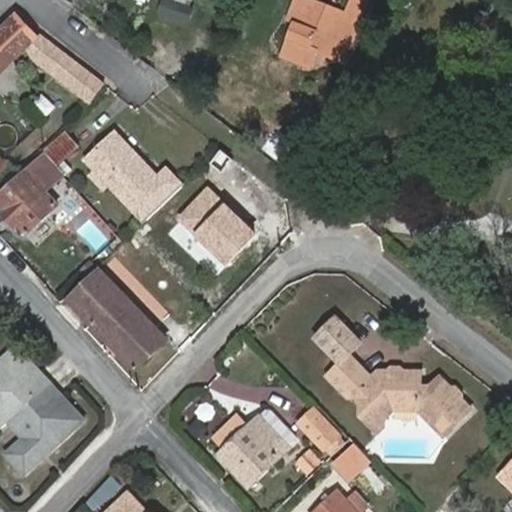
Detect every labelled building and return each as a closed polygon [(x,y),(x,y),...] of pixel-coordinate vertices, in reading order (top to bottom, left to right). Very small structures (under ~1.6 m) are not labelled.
[(192,10),(163,0),(158,14),(187,24),(192,10)] [(368,0),(353,0),(348,14),(309,0),(297,0),(289,19),(295,21),(283,56),(309,67),(316,49),(349,63),(374,2),(368,0)] [(0,30),(0,67),(3,71),(26,49),(93,99),(104,84),(40,35),(38,37),(16,15),(0,30)] [(83,145),(71,131),(50,148),(62,163),(83,145)] [(144,221),(180,187),(165,171),(156,180),(110,132),(83,158),(144,221)] [(0,154),(0,174),(11,165),(0,154)] [(58,168),(46,155),(0,196),(0,201),(7,210),(3,213),(17,227),(21,224),(30,234),(60,205),(41,185),(58,168)] [(96,265),(122,239),(109,226),(83,251),(96,265)] [(167,338),(102,269),(70,299),(137,369),(167,338)] [(0,421),(4,426),(9,420),(24,436),(12,448),(12,457),(26,473),(85,417),(61,392),(58,395),(47,384),(37,374),(41,370),(17,345),(0,360),(0,421)] [(360,419),(373,432),(380,425),(395,411),(420,411),(446,436),(472,409),(463,399),(463,393),(457,387),(451,387),(441,377),(430,388),(421,388),(421,374),(406,374),(401,379),(392,379),(388,374),(378,374),(372,380),(349,357),(327,380),(348,400),(353,400),(361,408),(360,419)] [(51,381),(41,370),(37,374),(47,384),(58,395),(61,392),(51,381)] [(393,370),(388,374),(392,379),(401,379),(406,374),(401,370),(393,370)] [(269,407),(259,417),(291,448),(301,438),(269,407)] [(337,438),(309,412),(297,423),(324,451),(337,438)] [(226,449),(250,425),(240,415),(216,439),(226,449)] [(291,448),(259,417),(250,425),(226,449),(219,455),(250,486),(291,448)] [(380,425),(373,432),(377,436),(384,429),(380,425)] [(311,476),(325,458),(310,447),(296,465),(311,476)] [(511,460),(497,476),(511,489),(511,460)] [(359,511),(347,499),(329,480),(301,504),(308,511),(359,511)] [(149,511),(129,490),(105,511),(149,511)] [(347,499),(359,511),(364,511),(370,507),(356,491),(347,499)]
